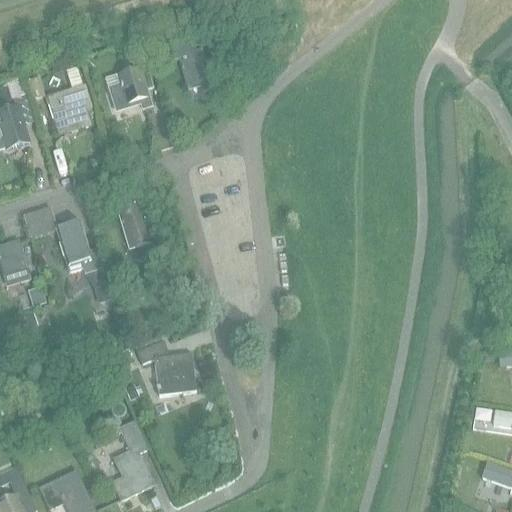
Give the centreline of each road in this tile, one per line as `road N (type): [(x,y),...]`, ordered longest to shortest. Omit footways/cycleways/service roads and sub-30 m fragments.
road 1 (residential): [(254,100),(259,306)]
road 2 (residential): [(213,316),(163,152)]
road 3 (residential): [(0,204),(163,152)]
road 4 (residential): [(254,100),(381,0)]
road 5 (residential): [(259,306),(257,457)]
road 6 (residential): [(257,457),(213,316)]
